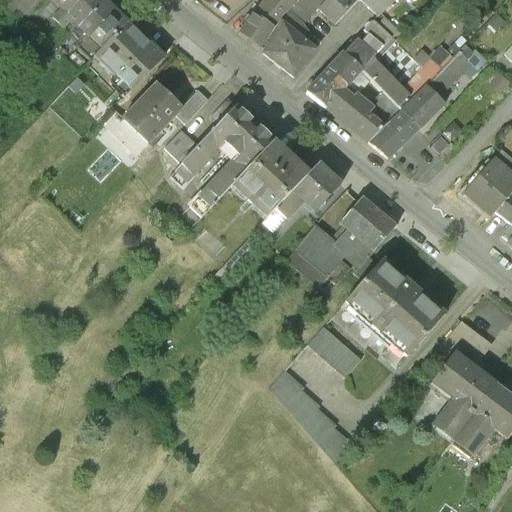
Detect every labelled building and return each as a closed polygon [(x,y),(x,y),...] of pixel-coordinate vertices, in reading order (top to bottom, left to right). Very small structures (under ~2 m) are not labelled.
[(41,3),(37,0),(9,0),(3,7),(23,24),(41,3)] [(45,0),(31,17),(42,27),(44,25),(44,26),(60,10),(67,17),(82,0),(45,0)] [(102,0),(82,0),(67,17),(72,21),(62,31),(75,44),(72,47),(89,63),(95,57),(101,50),(89,39),(98,30),(87,19),(104,2),(102,0)] [(265,0),(262,4),(253,17),(252,17),(239,36),(255,53),(271,30),(286,13),(293,5),(298,0),(265,0)] [(317,8),(308,0),(298,0),(293,5),(286,13),(300,26),(317,8)] [(308,0),(317,8),(319,10),(328,0),(308,0)] [(328,0),(319,10),(334,25),(353,4),(357,0),(328,0)] [(360,0),(377,17),(393,0),(360,0)] [(127,24),(104,2),(87,19),(98,30),(89,39),(101,50),(127,24)] [(353,4),(334,25),(343,33),(352,23),(362,12),(353,4)] [(391,39),(362,12),(352,23),(366,35),(381,49),(391,39)] [(101,50),(95,57),(115,76),(108,84),(124,99),(163,59),(127,24),(101,50)] [(314,48),(278,26),(257,56),(261,60),(288,78),(314,48)] [(381,49),(366,35),(358,44),(373,58),(378,53),(381,49)] [(381,49),(378,53),(382,58),(395,44),(391,39),(381,49)] [(405,92),(371,61),(373,58),(358,44),(353,43),(308,95),(324,110),(334,98),(335,99),(339,95),(359,73),(380,94),(396,111),(409,97),(405,92)] [(511,47),(503,57),(511,66),(511,47)] [(468,57),(461,50),(455,57),(462,64),(468,57)] [(413,100),(402,113),(419,130),(444,106),(437,99),(466,69),(462,64),(455,57),(442,70),(413,100)] [(433,62),(405,92),(409,97),(413,100),(442,70),(433,62)] [(180,110),(154,86),(122,120),(148,145),(175,117),(181,111),(180,110)] [(196,93),(180,110),(181,111),(175,117),(184,126),(206,103),(196,93)] [(380,94),(367,109),(354,98),(350,103),(339,95),(335,99),(334,98),(324,110),(367,145),(369,143),(388,126),(400,115),(396,111),(380,94)] [(227,101),(210,118),(219,126),(236,109),(227,101)] [(180,167),(175,173),(186,184),(223,145),(230,151),(254,126),(236,109),(219,126),(197,150),(180,167)] [(419,130),(402,113),(400,115),(388,126),(405,143),(419,130)] [(254,126),(230,151),(237,158),(206,190),(217,201),(230,189),(272,143),(254,126)] [(388,126),(369,143),(387,160),(405,143),(388,126)] [(180,134),(163,151),(180,167),(197,150),(180,134)] [(443,139),(434,147),(441,154),(449,145),(443,139)] [(272,143),(230,189),(231,189),(235,185),(268,217),(264,221),(265,222),(308,177),(272,143)] [(419,160),(409,151),(401,160),(418,177),(427,168),(429,169),(439,160),(428,149),(419,160)] [(511,172),(511,162),(501,153),(491,163),(508,178),(511,172)] [(490,163),(462,195),(490,219),(494,214),(511,192),(511,181),(508,178),(491,163),(490,163)] [(339,187),(318,167),(308,177),(265,222),(265,223),(272,230),(275,233),(302,204),(313,214),(339,187)] [(186,184),(175,173),(169,179),(180,190),(186,184)] [(206,190),(189,208),(201,219),(217,201),(206,190)] [(511,192),(494,214),(509,226),(510,225),(511,226),(511,192)] [(361,201),(340,226),(348,233),(333,250),(344,259),(380,217),(361,201)] [(344,259),(343,260),(356,271),(357,272),(367,260),(394,229),(380,217),(344,259)] [(265,223),(254,234),(261,241),(272,230),(265,223)] [(511,226),(510,225),(509,226),(502,235),(509,240),(506,245),(511,250),(511,226)] [(329,243),(313,229),(286,262),(318,290),(341,263),(343,260),(344,259),(333,250),(327,245),(329,243)] [(367,260),(357,272),(356,271),(351,276),(361,284),(376,268),(367,260)] [(443,316),(381,262),(376,268),(361,284),(344,304),(406,359),(443,316)] [(341,263),(318,290),(325,296),(348,269),(341,263)] [(484,341),(460,324),(440,346),(451,355),(452,354),(467,364),(484,341)] [(358,363),(321,330),(305,348),(343,380),(358,363)] [(467,364),(452,354),(451,355),(430,383),(451,400),(431,427),(432,428),(435,424),(453,438),(451,442),(452,443),(494,386),(468,365),(467,364)] [(335,429),(316,412),(318,410),(300,394),(302,391),(282,374),(267,391),(333,466),(350,446),(333,431),(335,429)] [(511,399),(494,386),(452,443),(453,444),(456,440),(474,454),(471,458),(473,459),(493,432),(506,441),(511,433),(511,399)]
